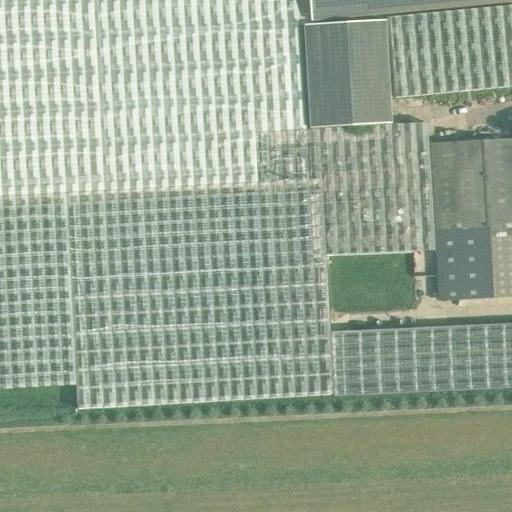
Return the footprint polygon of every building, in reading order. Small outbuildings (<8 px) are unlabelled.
[(329,127),(306,128),(299,0),(0,0),(0,387),(74,384),(75,404),(511,385),(511,332),(338,340),(329,127)] [(511,0),(308,0),(311,21),(323,20),(511,1),(511,0)] [(397,99),(511,88),(511,6),(390,18),(397,99)] [(384,20),(304,24),(309,127),(389,123),(384,20)] [(511,139),(484,141),(431,144),(439,300),(511,296),(511,139)]
